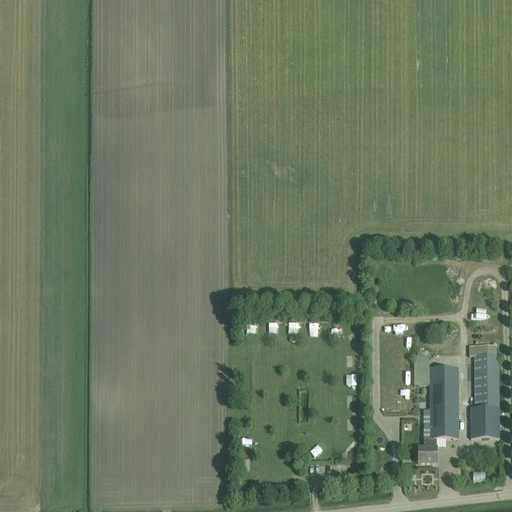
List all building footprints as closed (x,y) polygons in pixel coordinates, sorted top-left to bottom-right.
[(248,313),(247,326),(258,326),(259,313),(248,313)] [(290,314),(290,325),(300,324),(300,314),(290,314)] [(312,314),(312,322),(322,322),(321,314),(312,314)] [(359,322),(350,325),(355,338),(364,334),(359,322)] [(474,348),(469,348),(469,358),(474,358),(475,410),(471,410),(470,431),(470,441),(499,441),(499,431),(500,410),(499,357),(496,357),(487,357),(487,348),(474,348)] [(429,367),(429,441),(435,441),(459,441),(457,367),(429,367)] [(348,387),(348,395),(359,395),(358,387),(348,387)] [(349,420),(359,420),(359,409),(350,409),(349,420)] [(341,440),(355,448),(361,437),(346,430),(341,440)] [(316,449),(325,443),(320,435),(311,441),(316,449)] [(435,441),(429,441),(424,441),(424,449),(418,449),(418,465),(436,465),(436,449),(435,449),(435,441)]
